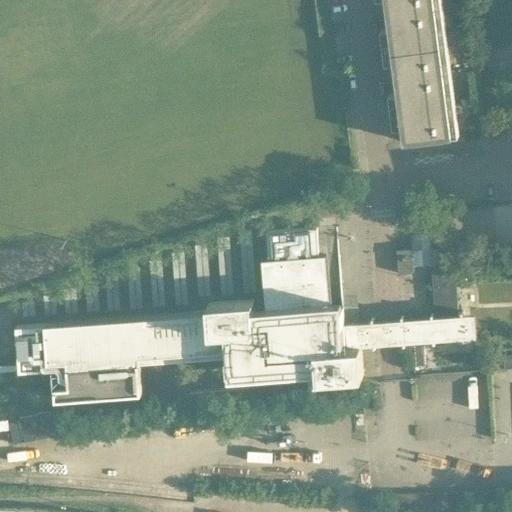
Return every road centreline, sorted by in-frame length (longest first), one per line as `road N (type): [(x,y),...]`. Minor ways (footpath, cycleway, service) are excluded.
road 1 (residential): [(380,179),(356,0)]
road 2 (residential): [(380,179),(483,167),(511,143)]
road 3 (residential): [(391,306),(380,179)]
